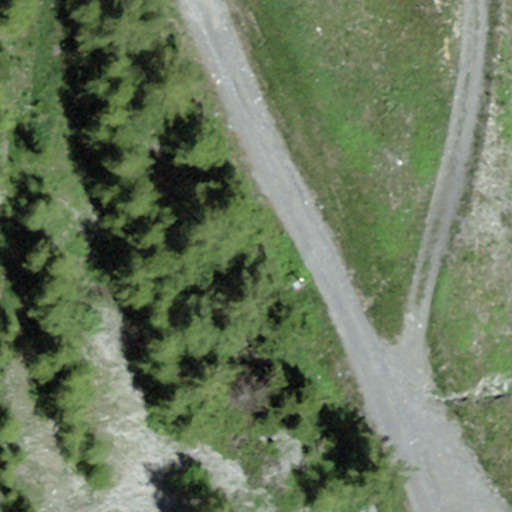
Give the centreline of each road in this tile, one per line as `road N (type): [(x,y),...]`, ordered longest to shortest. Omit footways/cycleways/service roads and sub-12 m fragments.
road 1 (track): [(205,0),(469,511)]
road 2 (track): [(458,0),(474,56),(485,511)]
